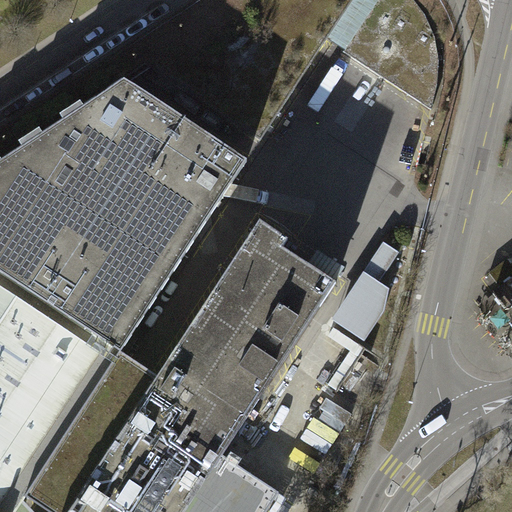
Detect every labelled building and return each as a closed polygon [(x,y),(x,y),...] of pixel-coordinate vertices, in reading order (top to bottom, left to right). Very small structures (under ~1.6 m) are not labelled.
[(213,0),(150,44),(264,131),(347,0),(213,0)] [(358,0),(336,37),(352,47),(380,0),(358,0)] [(392,0),(366,43),(455,102),(461,34),(445,0),(392,0)] [(0,260),(120,339),(249,144),(127,68),(0,153),(0,260)] [(397,72),(358,123),(420,158),(452,104),(397,72)] [(356,128),(303,205),(364,242),(416,163),(356,128)] [(260,222),(70,511),(185,511),(336,283),(282,247),(287,240),(260,222)] [(364,272),(379,282),(399,253),(384,243),(364,272)] [(0,511),(8,511),(118,342),(0,266),(0,511)] [(511,268),(492,284),(511,311),(511,268)] [(333,319),(365,341),(385,312),(389,289),(379,282),(364,272),(333,319)] [(352,349),(330,382),(338,387),(366,346),(336,326),(330,335),(352,349)] [(268,437),(285,448),(326,387),(308,376),(268,437)]
